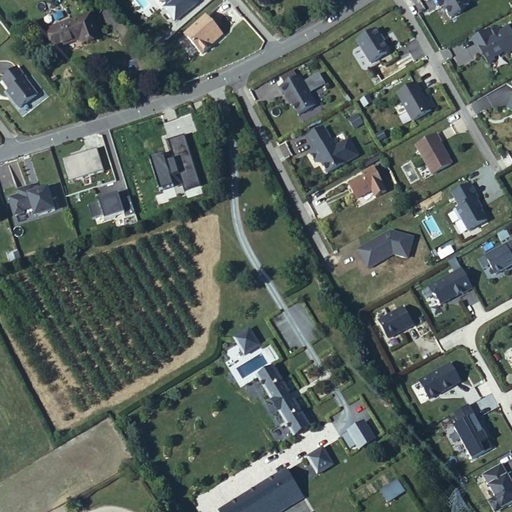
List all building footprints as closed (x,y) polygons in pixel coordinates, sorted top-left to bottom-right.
[(176,25),(200,6),(195,0),(160,0),(166,7),(164,9),(176,25)] [(467,0),(437,0),(439,4),(443,2),(445,6),(452,18),(463,12),(461,10),(471,5),(467,0)] [(97,37),(89,12),(47,27),(54,47),(78,39),(79,44),(97,37)] [(204,14),(183,34),(201,52),(209,44),(207,42),(219,31),(204,14)] [(488,26),(469,37),(472,43),(476,44),(477,48),(477,50),(478,53),(481,54),(486,63),(492,59),(493,56),(502,51),(503,53),(511,47),(511,33),(507,26),(498,31),(497,28),(493,27),(490,29),(488,26)] [(376,30),(357,43),(370,65),(386,55),(387,51),(380,39),(381,38),(376,30)] [(223,38),(219,31),(207,42),(209,44),(223,38)] [(15,66),(0,78),(8,88),(5,91),(8,94),(9,94),(11,96),(10,98),(17,106),(35,93),(23,78),(23,77),(15,66)] [(324,86),(318,75),(301,85),(298,79),(279,90),(283,97),(284,96),(287,102),(288,101),(297,117),(314,107),(308,96),(324,86)] [(396,97),(412,124),(430,113),(414,86),(396,97)] [(203,102),(195,106),(197,110),(205,107),(203,102)] [(322,129),(307,139),(314,151),(310,154),(315,163),(319,161),(327,175),(344,165),(337,152),(335,149),(331,142),(330,142),(322,129)] [(415,148),(431,177),(450,166),(446,159),(444,160),(443,157),(445,157),(438,145),(439,144),(435,137),(415,148)] [(335,149),(337,152),(350,145),(348,141),(335,149)] [(350,145),(337,152),(344,165),(357,157),(350,145)] [(99,152),(63,163),(69,183),(105,172),(99,152)] [(384,194),(371,170),(360,176),(362,179),(346,187),(354,202),(370,193),(373,200),(384,194)] [(55,182),(10,195),(16,218),(33,215),(37,222),(56,216),(54,207),(59,200),(55,182)] [(459,222),(465,233),(485,222),(478,210),(479,210),(474,201),(476,200),(468,187),(450,197),(457,210),(452,213),(457,223),(459,222)] [(367,245),(356,252),(366,270),(391,256),(405,260),(410,241),(388,233),(372,242),(371,246),(367,245)] [(511,245),(510,242),(481,259),(491,276),(511,264),(511,261),(511,262),(511,261),(511,245)] [(460,270),(427,288),(432,297),(435,298),(439,306),(448,301),(448,299),(453,296),(454,297),(461,293),(462,294),(471,289),(460,270)] [(288,308),(308,341),(321,333),(301,300),(288,308)] [(401,309),(377,322),(386,340),(404,330),(404,331),(411,327),(401,309)] [(262,347),(252,330),(236,339),(246,357),(262,347)] [(267,347),(264,349),(274,366),(276,364),(267,347)] [(448,365),(417,382),(428,400),(458,383),(448,365)] [(312,428),(275,368),(259,378),(295,438),(312,428)] [(467,406),(451,415),(457,425),(452,428),(470,460),(490,449),(482,434),(479,435),(470,419),(473,417),(467,406)] [(482,434),(473,417),(470,419),(479,435),(482,434)] [(366,422),(350,432),(357,445),(360,449),(376,439),(366,422)] [(344,436),(352,448),(357,445),(350,432),(344,436)] [(334,465),(324,449),(308,458),(318,475),(334,465)] [(499,467),(481,476),(494,498),(487,502),(493,511),(494,511),(511,502),(511,489),(505,477),(499,467)] [(220,511),(257,511),(296,488),(297,488),(287,471),(220,511)] [(397,481),(380,492),(388,503),(404,492),(397,481)] [(257,511),(282,511),(303,499),(296,488),(257,511)]
